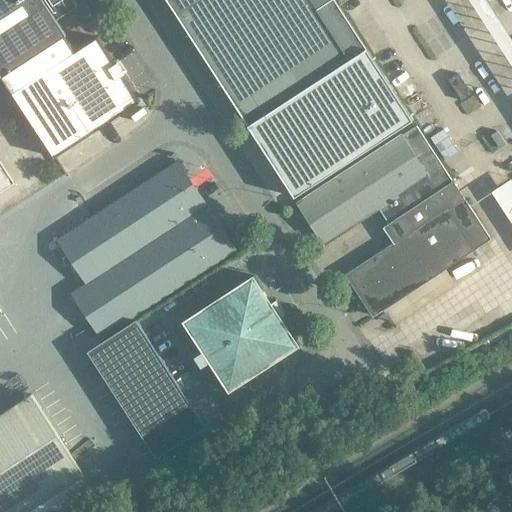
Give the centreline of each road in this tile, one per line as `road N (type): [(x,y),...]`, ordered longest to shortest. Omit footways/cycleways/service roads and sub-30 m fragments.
road 1 (unclassified): [(352,354),(136,0)]
road 2 (unknown): [(359,0),(415,65),(438,67),(473,50),(511,17)]
